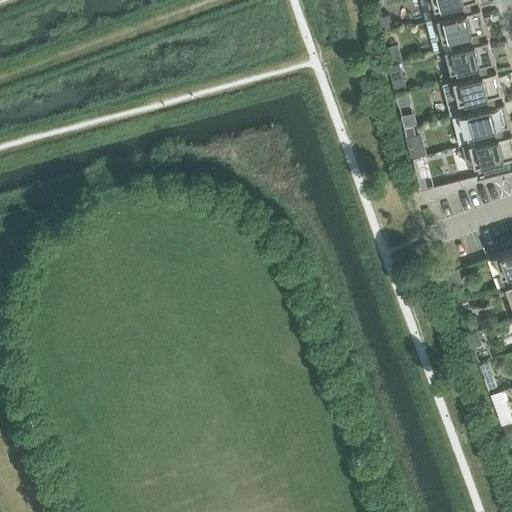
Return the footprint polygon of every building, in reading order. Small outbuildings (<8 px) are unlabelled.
[(480,0),(421,0),(427,20),(482,6),(480,0)] [(490,37),(482,6),(427,20),(435,51),(490,37)] [(393,27),(389,13),(379,16),(382,30),(393,27)] [(435,52),(447,48),(455,79),(498,68),(490,37),(435,51),(435,52)] [(399,44),(389,46),(392,59),(402,56),(399,44)] [(387,65),(393,93),(405,90),(398,62),(387,65)] [(463,111),(506,100),(498,68),(455,79),(455,80),(444,83),(452,114),(463,111)] [(471,142),(511,131),(511,123),(506,100),(463,111),(471,142)] [(402,114),(405,126),(414,123),(417,123),(414,111),(402,114)] [(414,123),(405,126),(408,137),(417,135),(414,123)] [(511,131),(471,142),(463,144),(469,165),(477,163),(479,174),(511,166),(511,131)] [(425,165),(423,157),(414,159),(416,167),(425,165)] [(511,282),(511,247),(496,253),(508,284),(511,282)] [(459,267),(448,271),(453,286),(464,282),(459,267)] [(475,315),(468,313),(465,319),(469,330),(479,326),(475,315)] [(471,334),(469,335),(474,348),(475,347),(484,344),(482,339),(489,337),(486,329),(479,331),(471,334)] [(494,373),(489,360),(481,364),(485,376),(494,373)] [(503,424),(508,437),(511,435),(511,422),(511,421),(503,424)]
